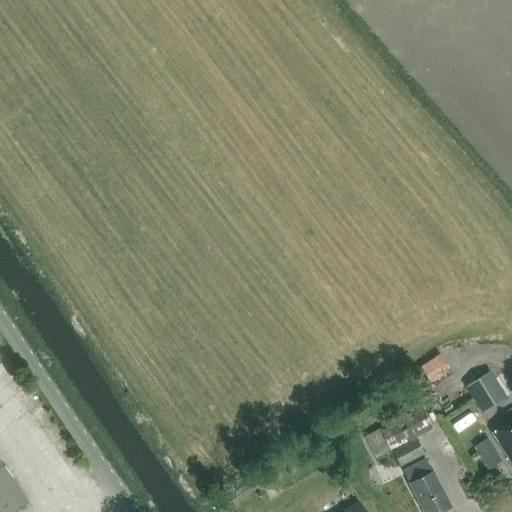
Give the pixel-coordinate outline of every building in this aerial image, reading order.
[(441,375),(455,368),(446,352),(432,359),(441,375)] [(507,398),(490,371),(465,386),(482,414),(507,398)] [(365,435),(376,457),(433,427),(418,397),(394,409),(398,418),(365,435)] [(511,418),(492,432),(511,463),(511,418)] [(392,451),(400,466),(425,453),(417,438),(392,451)] [(488,438),(475,446),(483,458),(495,450),(488,438)] [(443,491),(432,470),(431,471),(424,458),(403,470),(409,482),(420,504),(422,503),(426,511),(438,511),(449,507),(441,492),(443,491)]
